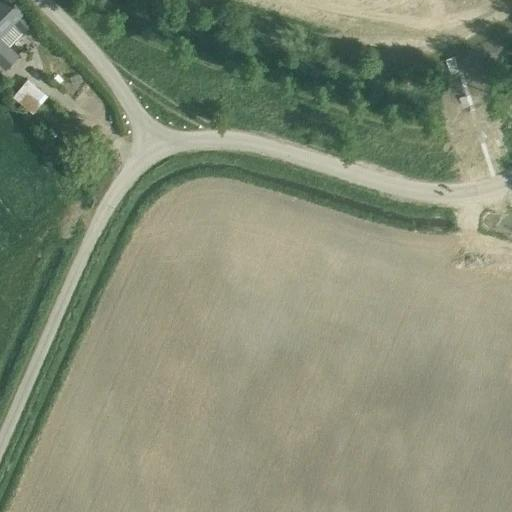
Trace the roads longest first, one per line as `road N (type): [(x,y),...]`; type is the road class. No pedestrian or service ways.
road 1 (tertiary): [(511,180),(443,194),(239,141),(155,150)]
road 2 (residential): [(0,445),(102,212),(155,150)]
road 3 (tertiary): [(155,150),(108,72),(40,0)]
